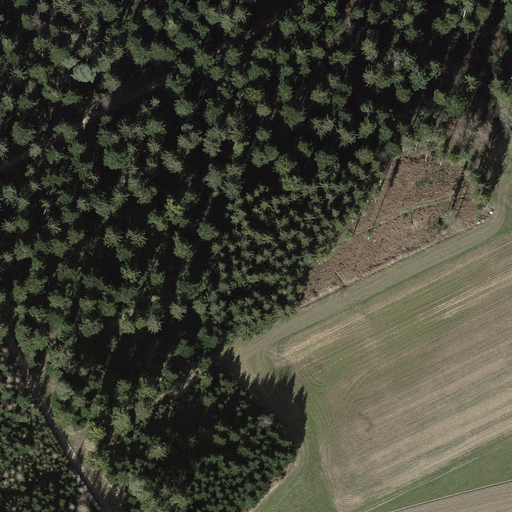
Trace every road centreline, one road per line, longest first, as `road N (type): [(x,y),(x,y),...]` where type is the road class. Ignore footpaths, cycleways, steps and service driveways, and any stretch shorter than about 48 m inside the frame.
road 1 (track): [(0,167),(299,0)]
road 2 (track): [(111,511),(0,316)]
